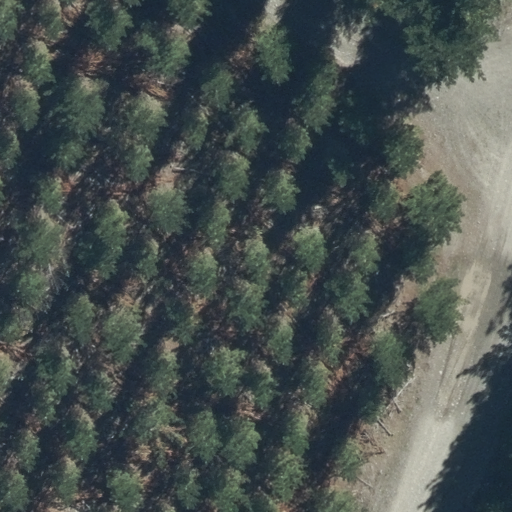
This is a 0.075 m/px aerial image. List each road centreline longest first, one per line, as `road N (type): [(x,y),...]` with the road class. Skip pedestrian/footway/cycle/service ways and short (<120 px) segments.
road 1 (track): [(511,208),(423,511)]
road 2 (track): [(511,175),(338,0)]
